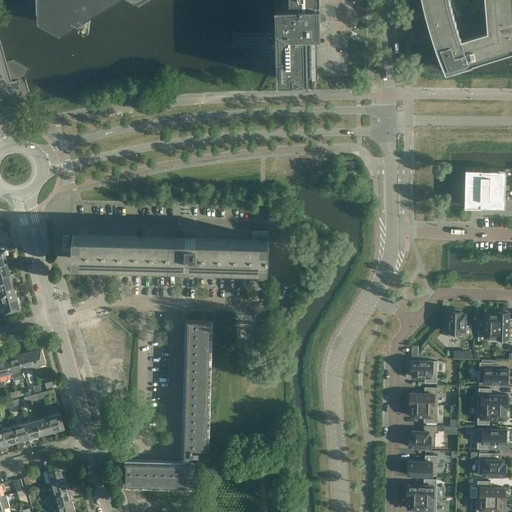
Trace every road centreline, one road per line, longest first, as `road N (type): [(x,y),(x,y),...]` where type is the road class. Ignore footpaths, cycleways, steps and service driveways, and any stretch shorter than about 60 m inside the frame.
road 1 (tertiary): [(391,107),(216,114),(34,151)]
road 2 (tertiary): [(43,176),(182,141),(391,132)]
road 3 (residential): [(178,304),(172,450),(138,449),(143,303)]
road 4 (unclassified): [(283,273),(284,221),(71,218)]
road 5 (unclassified): [(341,511),(331,378),(344,338),(376,290)]
road 6 (residential): [(97,302),(98,270),(283,273)]
road 7 (residential): [(389,511),(393,344),(411,321)]
road 8 (residential): [(178,304),(283,307),(283,273)]
road 9 (unclassified): [(56,320),(21,198)]
road 10 (residential): [(391,120),(511,121)]
road 11 (residential): [(511,235),(392,231)]
